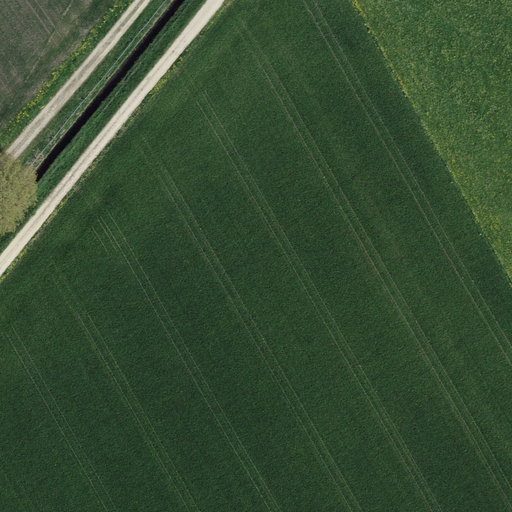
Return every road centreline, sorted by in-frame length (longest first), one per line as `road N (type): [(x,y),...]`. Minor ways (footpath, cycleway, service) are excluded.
road 1 (track): [(0,264),(211,0)]
road 2 (track): [(0,170),(142,0)]
